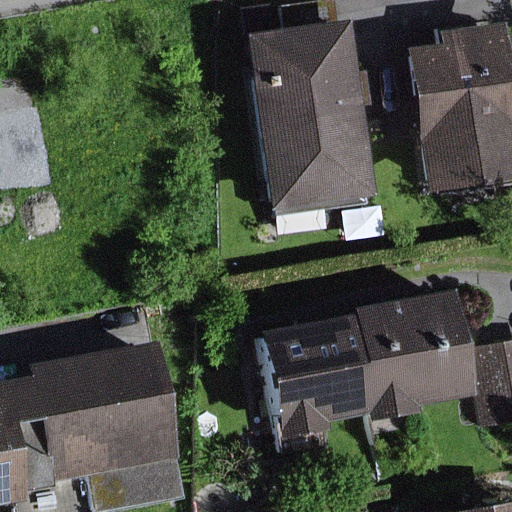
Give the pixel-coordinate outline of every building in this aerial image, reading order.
[(348,17),(249,28),(269,201),(368,189),(348,17)] [(511,103),(507,25),(412,32),(422,188),(511,182),(511,103)] [(453,287),(355,307),(377,412),(476,391),(453,287)] [(355,307),(261,326),(284,432),(377,412),(355,307)] [(177,467),(149,335),(0,366),(0,511),(14,511),(12,502),(177,467)] [(511,338),(480,345),(495,417),(511,413),(511,338)] [(511,511),(511,497),(443,511),(511,511)]
